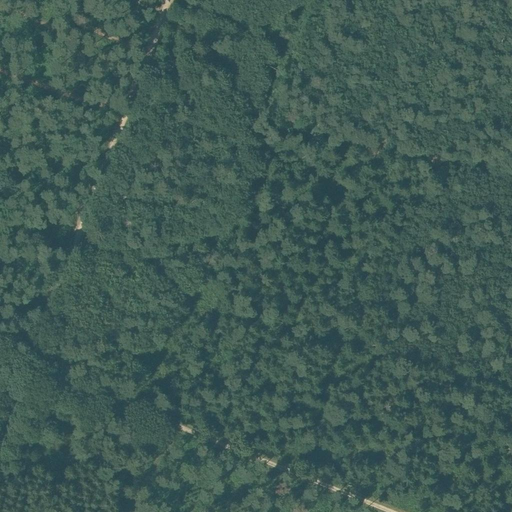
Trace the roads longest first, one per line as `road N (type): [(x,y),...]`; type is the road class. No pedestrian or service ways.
road 1 (track): [(400,511),(26,369)]
road 2 (track): [(26,369),(172,0)]
